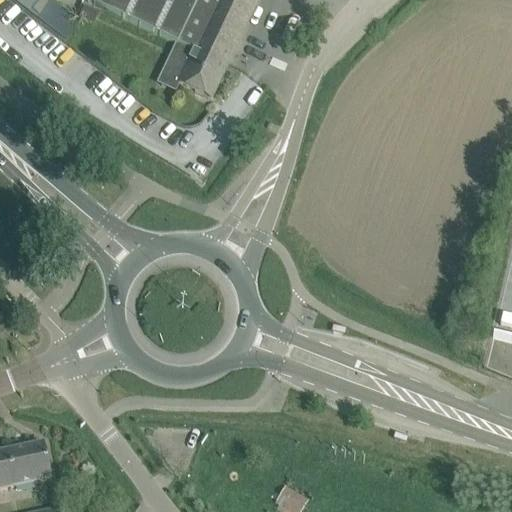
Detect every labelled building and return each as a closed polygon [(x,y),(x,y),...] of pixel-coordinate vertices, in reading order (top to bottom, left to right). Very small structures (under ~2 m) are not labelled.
[(65,41),(75,18),(50,0),(49,0),(38,16),(32,11),(40,0),(11,0),(12,0),(36,19),(65,41)] [(79,0),(104,13),(176,46),(177,44),(227,67),(258,0),(79,0)] [(99,15),(84,8),(79,19),(93,26),(99,15)] [(211,101),(227,67),(177,44),(176,46),(162,77),(178,84),(178,85),(211,101)] [(0,491),(49,481),(42,446),(0,454),(0,491)] [(301,511),(308,502),(285,488),(275,505),(279,507),(276,511),(277,511),(301,511)]
